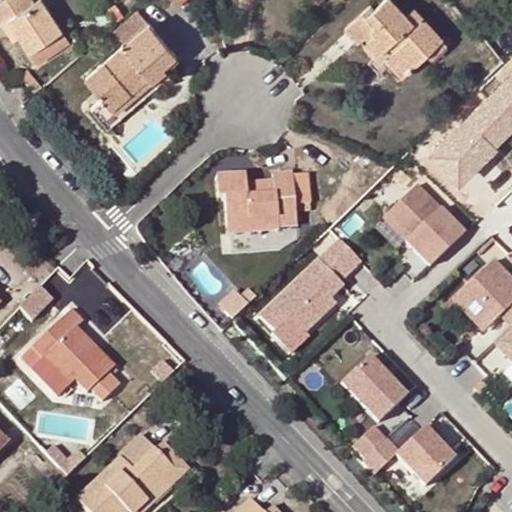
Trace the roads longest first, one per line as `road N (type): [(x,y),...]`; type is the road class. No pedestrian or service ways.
road 1 (residential): [(340,511),(104,238)]
road 2 (residential): [(104,238),(243,101)]
road 3 (residential): [(104,238),(9,131)]
